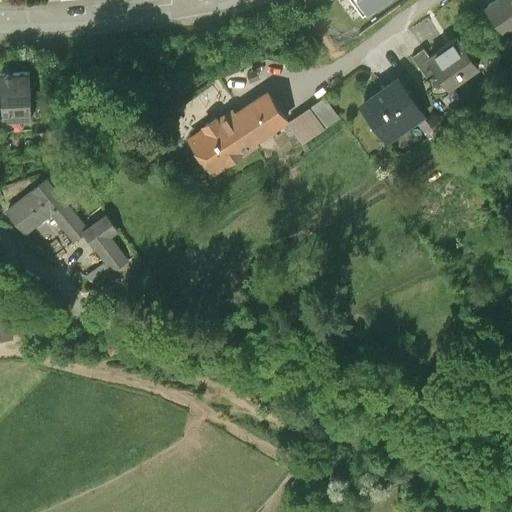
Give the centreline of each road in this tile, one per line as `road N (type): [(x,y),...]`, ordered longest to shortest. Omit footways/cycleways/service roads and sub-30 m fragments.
road 1 (track): [(91,319),(288,387),(393,382),(454,392),(511,424)]
road 2 (residential): [(0,34),(98,30),(255,0)]
